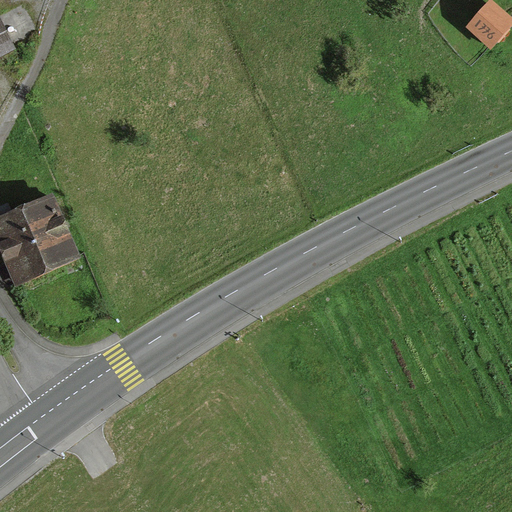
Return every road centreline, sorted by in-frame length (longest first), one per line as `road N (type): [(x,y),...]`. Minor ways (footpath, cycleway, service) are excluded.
road 1 (secondary): [(511,153),(355,225),(235,292),(57,412)]
road 2 (track): [(59,0),(0,136)]
